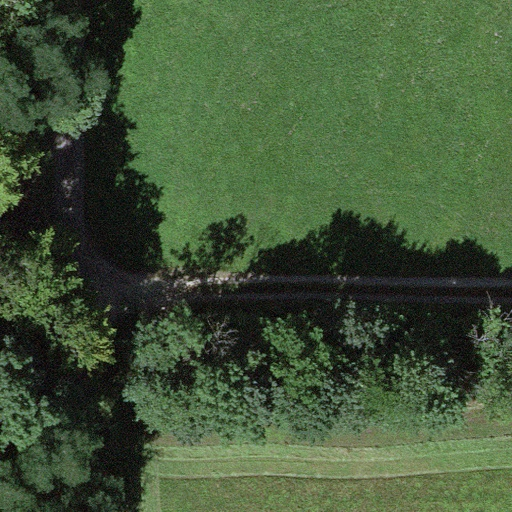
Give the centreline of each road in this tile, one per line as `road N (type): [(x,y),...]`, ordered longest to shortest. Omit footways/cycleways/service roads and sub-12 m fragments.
road 1 (track): [(55,287),(511,291)]
road 2 (track): [(55,287),(48,0)]
road 3 (track): [(55,287),(62,511)]
